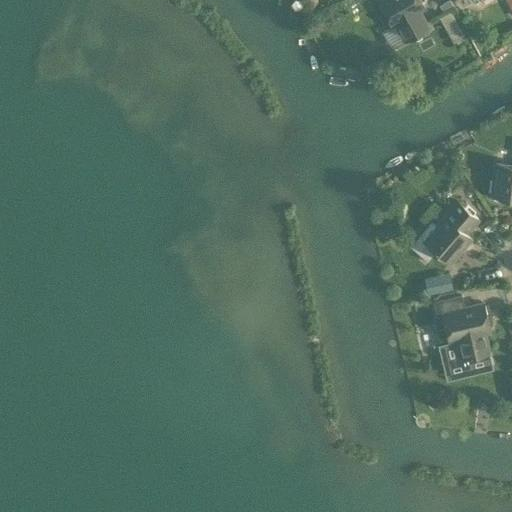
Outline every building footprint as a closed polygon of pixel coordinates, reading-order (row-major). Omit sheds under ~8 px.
[(420,0),(377,0),(377,1),(391,26),(395,23),(405,41),(428,28),(418,10),(424,7),(420,0)] [(453,42),(466,36),(453,9),(441,14),(453,42)] [(511,164),(495,163),(491,196),(511,198),(511,164)] [(465,233),(478,218),(458,201),(436,226),(431,222),(418,237),(448,263),(470,237),(465,233)] [(453,289),(450,272),(424,277),(427,293),(453,289)] [(464,308),(461,295),(434,301),(437,316),(442,315),(448,341),(458,339),(461,353),(462,359),(488,353),(483,333),(490,331),(484,303),(464,308)]
